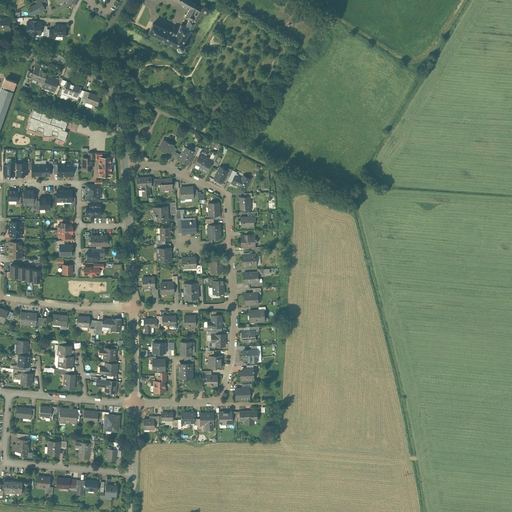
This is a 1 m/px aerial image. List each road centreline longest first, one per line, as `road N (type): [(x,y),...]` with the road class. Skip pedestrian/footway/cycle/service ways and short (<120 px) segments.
road 1 (residential): [(125,166),(110,86),(58,58),(0,53)]
road 2 (residential): [(7,392),(3,459),(133,473)]
road 3 (residential): [(125,166),(169,169),(226,197),(229,248)]
road 4 (residential): [(132,307),(0,296)]
